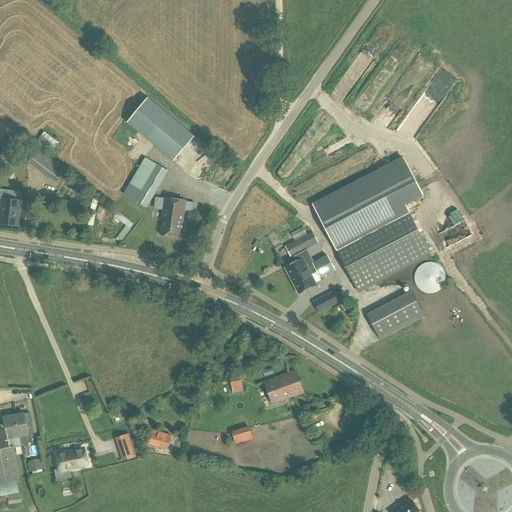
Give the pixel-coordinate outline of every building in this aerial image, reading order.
[(350,70),(361,75),(364,70),(352,65),(350,70)] [(152,104),(131,129),(172,163),(192,138),(152,104)] [(57,141),(49,135),(44,132),(37,142),(41,146),(49,152),(51,154),(59,143),(57,141)] [(60,166),(38,149),(28,163),(49,179),(60,166)] [(358,290),(402,267),(430,252),(418,231),(405,206),(412,202),(424,195),(403,156),(383,166),(375,170),(312,204),(333,242),(358,290)] [(146,209),(150,201),(168,171),(157,165),(140,194),(135,203),(146,209)] [(4,191),(3,199),(0,222),(0,223),(18,226),(21,208),(27,209),(28,202),(21,202),(22,194),(4,191)] [(165,198),(162,218),(163,218),(161,235),(179,238),(182,221),(183,221),(186,201),(165,198)] [(453,226),(463,219),(452,204),(443,211),(453,226)] [(125,235),(138,219),(122,207),(118,212),(129,221),(121,232),(125,235)] [(312,232),(311,232),(284,246),(290,257),(317,242),(312,232)] [(297,261),(286,268),(299,293),(316,283),(311,274),(318,270),(321,277),(334,270),(327,255),(314,262),(307,249),(294,256),(297,261)] [(422,258),(417,273),(439,281),(444,265),(422,258)] [(314,302),(320,313),(345,300),(339,289),(314,302)] [(411,291),(367,315),(381,340),(425,317),(411,291)] [(339,306),(342,313),(348,309),(345,303),(339,306)] [(233,393),(243,392),(238,369),(228,371),(233,393)] [(264,383),(272,403),(303,392),(295,371),(264,383)] [(19,437),(21,445),(32,442),(30,434),(29,435),(28,429),(25,414),(25,413),(15,415),(19,437)] [(3,418),(5,424),(0,425),(0,449),(10,448),(10,447),(8,439),(19,437),(15,415),(3,418)] [(144,430),(140,422),(129,426),(136,439),(144,435),(142,431),(144,430)] [(236,440),(254,435),(252,427),(234,433),(236,440)] [(168,449),(172,436),(158,432),(158,435),(151,434),(148,444),(168,449)] [(20,475),(19,475),(14,447),(10,447),(10,448),(0,449),(0,485),(17,482),(21,481),(20,475)] [(122,451),(125,461),(135,458),(132,448),(122,451)] [(67,453),(58,455),(61,470),(70,469),(70,470),(72,470),(76,469),(78,468),(78,467),(87,465),(84,450),(75,452),(74,450),(73,451),(68,452),(66,452),(67,453)] [(30,461),(32,471),(43,469),(42,459),(30,461)] [(21,502),(19,493),(0,496),(0,502),(8,501),(9,504),(21,502)] [(414,499),(400,509),(395,511),(416,511),(421,509),(414,499)]
